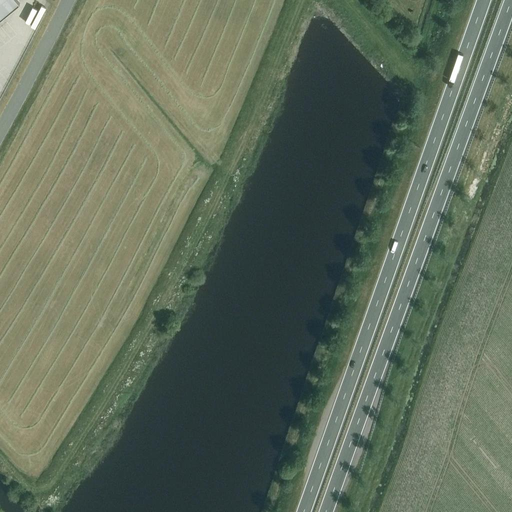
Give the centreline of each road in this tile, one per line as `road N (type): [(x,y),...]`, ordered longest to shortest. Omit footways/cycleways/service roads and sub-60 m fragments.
road 1 (trunk): [(326,511),(511,1)]
road 2 (trunk): [(484,0),(303,511)]
road 3 (unclassified): [(0,129),(66,0)]
